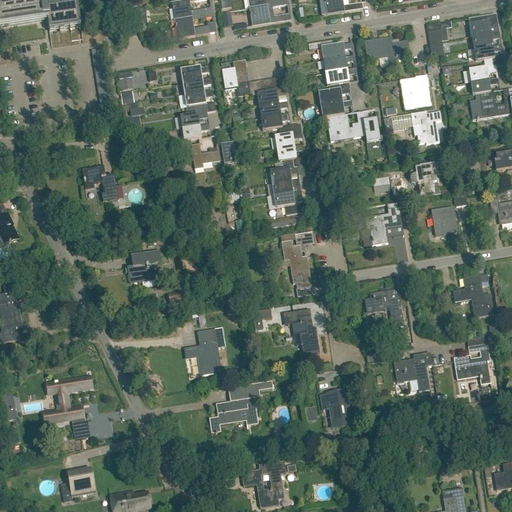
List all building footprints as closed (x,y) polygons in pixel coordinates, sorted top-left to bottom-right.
[(192,20),(191,14),(189,4),(211,1),(210,0),(188,0),(189,2),(169,5),(172,23),(192,20)] [(267,8),(266,2),(265,0),(245,0),(247,11),(267,8)] [(267,8),(247,11),(250,29),(270,26),(291,23),(290,16),(274,18),(273,9),(289,7),(287,0),(275,0),(266,2),(267,8)] [(322,0),(325,17),(363,11),(362,5),(366,5),(366,4),(343,8),(342,3),(348,2),(347,0),(322,0)] [(40,12),(39,1),(0,7),(0,28),(36,22),(47,21),(49,32),(80,27),(77,6),(61,9),(59,9),(40,12)] [(192,20),(172,23),(175,41),(194,38),(195,38),(207,36),(216,35),(214,25),(207,26),(208,29),(193,31),(192,22),(213,19),(212,10),(191,14),(192,20)] [(225,29),(229,29),(233,28),(231,15),(223,16),(225,29)] [(471,39),(490,36),(490,35),(489,30),(498,28),(497,22),(497,21),(496,21),(485,23),(484,17),(468,20),(471,39)] [(428,39),(440,37),(439,31),(427,33),(428,39)] [(492,48),(492,47),(491,42),(500,40),(499,34),(490,35),(490,36),(471,39),(473,51),(492,48)] [(392,45),(391,39),(364,43),(367,63),(382,61),(381,58),(388,57),(390,67),(399,65),(397,57),(410,55),(409,48),(396,50),(395,45),(392,45)] [(323,63),(345,60),(343,52),(353,51),(352,45),(321,50),(323,63)] [(495,68),(495,69),(504,67),(503,58),(494,59),(493,54),(502,53),(501,46),(492,47),(492,48),(473,51),(475,63),(483,62),(491,61),(492,69),(495,68)] [(431,57),(443,55),(442,49),(430,51),(431,57)] [(443,55),(431,57),(432,63),(439,62),(444,61),(443,55)] [(325,76),(346,72),(345,65),(355,63),(354,58),(347,59),(345,60),(323,63),(325,76)] [(496,74),(495,69),(495,68),(492,69),(491,61),(483,62),(485,70),(469,72),(471,85),(489,82),(489,81),(488,75),(496,74)] [(235,76),(234,73),(227,74),(226,66),(221,66),(225,93),(237,91),(238,100),(251,98),(249,85),(248,80),(235,82),(235,76)] [(182,85),(201,82),(200,76),(209,75),(208,68),(180,73),(182,85)] [(339,91),(349,90),(347,77),(357,76),(356,70),(349,72),(346,72),(325,76),(327,89),(329,88),(339,87),(339,91)] [(122,93),(133,91),(131,79),(120,81),(122,93)] [(404,113),(407,113),(414,112),(432,109),(429,89),(428,80),(416,82),(415,80),(400,83),(401,92),(404,113)] [(479,96),(491,94),(490,87),(498,86),(497,80),(489,81),(489,82),(471,85),(473,97),(475,97),(479,96)] [(184,97),(203,94),(202,88),(211,87),(210,81),(201,82),(182,85),(184,97)] [(350,95),(349,90),(339,91),(339,87),(329,88),(330,93),(318,95),(320,108),(342,104),(341,97),(350,95)] [(509,100),(510,99),(509,95),(508,91),(502,92),(505,106),(495,107),(493,94),(491,94),(479,96),(475,97),(476,102),(470,103),(473,122),(477,121),(477,122),(479,122),(478,121),(511,116),(509,100)] [(278,105),(277,99),(286,98),(285,92),(279,93),(273,94),(268,95),(262,96),(257,97),(259,108),(278,105)] [(184,97),(186,110),(192,109),(202,107),(203,116),(207,115),(215,114),(215,113),(213,114),(212,105),(214,105),(205,106),(204,101),(213,99),(212,93),(203,94),(184,97)] [(331,120),(344,118),(343,109),(352,108),(351,102),(344,104),(342,104),(320,108),(322,121),(331,120)] [(280,118),(280,117),(279,112),(288,110),(287,104),(278,105),(259,108),(261,121),(280,118)] [(208,121),(207,115),(203,116),(202,107),(192,109),(194,117),(180,119),(182,131),(199,129),(198,122),(208,121)] [(363,121),(366,138),(367,145),(380,143),(376,121),(369,123),(367,113),(362,114),(363,121)] [(339,142),(366,138),(363,121),(362,114),(356,115),(359,129),(349,130),(347,117),(344,118),(331,120),(333,134),(338,133),(339,142)] [(427,116),(427,114),(411,116),(412,126),(419,125),(421,137),(417,138),(419,146),(426,145),(426,146),(439,144),(437,128),(436,128),(435,124),(441,123),(440,114),(427,116)] [(291,137),(290,128),(282,129),(281,124),(289,123),(288,116),(280,117),(280,118),(261,121),(263,133),(279,131),(280,139),(291,137)] [(393,132),(391,120),(383,121),(385,133),(393,132)] [(199,129),(182,131),(184,144),(201,141),(200,134),(210,133),(209,127),(199,129)] [(294,149),(293,142),(302,141),(300,127),(290,128),(291,137),(280,139),(274,139),(276,152),(294,149)] [(224,163),(223,163),(224,167),(236,165),(232,135),(227,136),(229,147),(221,148),(224,163)] [(224,163),(221,148),(219,137),(214,138),(216,153),(201,155),(199,146),(191,148),(195,172),(203,170),(203,166),(223,163),(224,163)] [(294,149),(276,152),(278,164),(282,164),(293,162),(294,170),(297,170),(306,168),(304,168),(303,160),(305,160),(305,159),(296,161),(295,155),(304,153),(303,147),(294,149)] [(497,173),(511,170),(511,154),(496,157),(497,163),(494,164),(494,165),(495,165),(497,173)] [(294,170),(293,162),(282,164),(283,172),(269,174),(271,186),(290,183),(297,182),(296,176),(298,176),(297,170),(294,170)] [(433,167),(414,170),(415,171),(413,171),(413,172),(412,172),(410,173),(410,174),(409,175),(409,176),(408,176),(408,177),(408,178),(408,179),(408,180),(409,181),(409,182),(409,183),(410,184),(411,184),(411,185),(412,185),(414,186),(415,186),(416,186),(417,186),(417,188),(423,187),(423,192),(420,192),(421,199),(434,197),(440,196),(439,185),(436,185),(433,167)] [(105,179),(104,174),(103,169),(82,172),(85,188),(102,185),(104,196),(101,196),(103,204),(118,201),(114,177),(105,179)] [(290,183),(271,186),(273,198),(292,195),(299,194),(298,188),(300,188),(299,181),(297,182),(290,183)] [(269,193),(262,195),(264,208),(271,206),(269,193)] [(292,195),(273,198),(275,211),(284,209),(286,218),(304,215),(303,206),(299,206),(298,200),(302,200),(301,193),(299,194),(292,195)] [(231,197),(229,197),(229,205),(235,205),(235,204),(242,203),(241,197),(239,198),(239,195),(231,196),(231,197)] [(465,196),(460,197),(455,198),(456,208),(462,207),(467,206),(465,196)] [(511,203),(499,206),(498,201),(489,202),(492,216),(500,215),(502,227),(511,225),(511,203)] [(140,217),(155,213),(153,204),(138,208),(140,217)] [(371,232),(374,248),(388,245),(385,229),(402,226),(399,209),(388,211),(388,216),(365,220),(367,232),(371,232)] [(436,238),(457,234),(453,209),(432,213),(436,238)] [(0,237),(5,248),(19,241),(12,227),(13,227),(8,216),(0,219),(0,237)] [(302,260),(300,249),(308,247),(306,235),(295,237),(297,249),(293,249),(292,243),(282,245),(285,263),(289,262),(291,274),(299,273),(302,291),(312,289),(307,259),(302,260)] [(154,281),(159,281),(156,266),(162,265),(159,252),(131,257),(133,269),(128,270),(130,285),(143,283),(143,287),(145,288),(146,289),(153,288),(154,286),(155,285),(154,281)] [(483,297),(480,278),(465,280),(461,281),(462,289),(467,288),(467,291),(453,293),(454,303),(473,300),(474,305),(472,306),(474,321),(494,317),(490,296),(483,297)] [(19,345),(27,344),(25,332),(22,332),(18,302),(24,302),(21,285),(3,288),(5,296),(0,297),(0,311),(3,329),(0,330),(3,345),(18,342),(19,345)] [(404,328),(401,309),(398,291),(370,296),(371,301),(365,302),(367,314),(392,310),(395,330),(404,328)] [(252,314),(253,322),(271,319),(270,311),(252,314)] [(292,327),(293,336),(302,335),(304,346),(301,346),(304,364),(315,362),(314,357),(320,356),(316,335),(314,336),(310,317),(297,319),(296,313),(286,315),(288,327),(292,327)] [(223,330),(214,331),(197,334),(199,348),(185,350),(186,360),(198,358),(202,378),(217,376),(222,375),(218,351),(226,350),(223,330)] [(406,338),(394,340),(396,350),(408,348),(406,338)] [(284,349),(287,343),(281,341),(278,346),(284,349)] [(480,379),(481,387),(491,386),(488,364),(490,363),(488,346),(469,349),(469,353),(480,352),(481,360),(471,361),(470,358),(454,361),(457,382),(480,379)] [(419,394),(430,392),(426,368),(432,367),(430,355),(424,356),(413,357),(414,362),(394,365),(397,385),(417,382),(419,394)] [(72,420),(83,418),(82,409),(69,411),(67,394),(92,390),(90,379),(46,386),(48,397),(55,396),(58,412),(43,415),(45,426),(72,422),(72,420)] [(212,435),(221,434),(220,427),(246,423),(247,427),(258,426),(254,401),(260,400),(259,393),(269,391),(267,383),(240,388),(241,395),(229,397),(230,404),(216,406),(218,420),(209,421),(212,435)] [(351,427),(347,401),(354,400),(353,392),(346,393),(327,396),(327,397),(321,398),(323,411),(330,410),(333,430),(351,427)] [(307,425),(317,424),(315,410),(305,411),(307,425)] [(58,462),(42,465),(44,473),(60,470),(58,462)] [(278,508),(277,501),(284,500),(282,493),(283,493),(280,477),(286,476),(284,464),(259,468),(260,472),(241,475),(244,489),(257,487),(260,510),(271,509),(278,508)] [(511,465),(503,467),(504,475),(494,477),(497,493),(511,490),(511,465)] [(68,478),(71,499),(79,498),(76,477),(68,478)] [(465,511),(462,491),(442,494),(445,510),(445,511),(465,511)] [(132,497),(131,493),(110,496),(112,511),(136,511),(151,509),(148,494),(132,497)]
